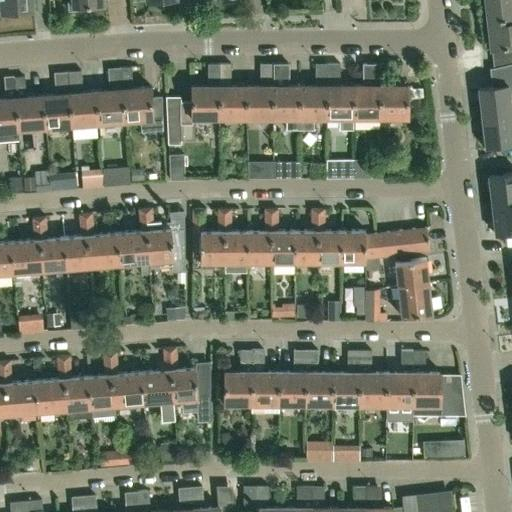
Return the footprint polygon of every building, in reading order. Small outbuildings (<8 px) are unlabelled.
[(32,0),(0,0),(1,11),(33,9),(32,0)] [(102,0),(67,0),(68,10),(88,8),(87,4),(103,3),(102,0)] [(511,0),(484,0),(486,18),(511,15),(511,0)] [(511,15),(486,18),(490,47),(503,46),(505,64),(511,61),(511,15)] [(247,84),(247,118),(274,118),(274,84),(272,84),(272,62),(260,62),(260,84),(247,84)] [(300,84),(300,129),(314,129),(314,117),(327,117),(327,62),(315,62),(315,84),(300,84)] [(327,117),(339,117),(339,129),(353,129),(353,117),(354,117),(354,84),(340,84),(340,62),(327,62),(327,117)] [(354,84),(354,117),(381,117),(381,84),(380,84),(380,62),(363,62),(363,80),(371,80),(371,84),(354,84)] [(179,163),(180,139),(194,139),(194,118),(220,118),(219,63),(207,63),(207,84),(191,84),(191,101),(180,101),(181,95),(166,95),(170,164),(179,163)] [(219,63),(220,118),(247,118),(247,84),(230,84),(230,63),(219,63)] [(125,121),(140,120),(141,132),(163,130),(160,101),(151,102),(150,85),(148,85),(132,87),(130,65),(121,66),(125,121)] [(112,88),(96,90),(99,123),(125,121),(121,66),(107,67),(109,85),(112,85),(112,88)] [(81,69),(67,70),(72,125),(99,123),(96,90),(79,91),(79,87),(82,87),(81,69)] [(45,127),(72,125),(67,70),(54,71),(55,89),(58,89),(58,92),(42,94),(45,127)] [(0,97),(0,140),(18,139),(18,129),(14,76),(13,76),(13,74),(4,75),(5,97),(0,97)] [(45,127),(42,94),(26,95),(24,75),(14,76),(18,129),(45,127)] [(274,84),(274,118),(287,118),(287,129),(300,129),(300,84),(274,84)] [(381,84),(381,117),(407,117),(407,84),(381,84)] [(481,116),(511,112),(508,85),(478,88),(481,116)] [(511,123),(511,112),(481,116),(485,145),(511,142),(511,123)] [(273,176),(288,176),(288,160),(273,160),(273,176)] [(353,177),(353,160),(326,160),(326,177),(353,177)] [(108,167),(86,169),(87,187),(109,186),(108,167)] [(491,204),(511,201),(511,171),(488,174),(491,204)] [(511,201),(491,204),(494,232),(511,230),(511,201)] [(151,206),(145,207),(149,261),(160,260),(160,264),(171,263),(172,271),(184,270),(184,228),(171,229),(171,227),(153,229),(151,206)] [(120,263),(149,261),(145,207),(138,207),(140,230),(117,232),(120,263)] [(224,261),(224,207),(218,207),(218,229),(204,229),(204,207),(192,207),(192,266),(214,266),(214,261),(224,261)] [(247,261),(247,229),(232,230),(232,207),(224,207),(224,261),(225,261),(225,271),(244,271),(244,261),(247,261)] [(271,207),(264,207),(265,229),(247,229),(247,261),(271,261),(271,207)] [(278,207),(271,207),(271,261),(294,261),(294,229),(278,229),(278,207)] [(317,207),(311,207),(311,229),(294,229),(294,261),(317,261),(317,207)] [(317,207),(317,261),(341,261),(341,229),(325,229),(325,207),(317,207)] [(192,223),(189,210),(174,213),(177,226),(192,223)] [(92,211),(85,212),(90,266),(120,263),(117,232),(93,234),(92,211)] [(66,268),(90,266),(85,212),(78,212),(80,235),(64,236),(66,268)] [(45,215),(39,216),(43,270),(66,268),(64,236),(47,237),(45,215)] [(13,272),(43,270),(39,216),(32,216),(34,238),(10,240),(13,272)] [(427,225),(413,227),(416,251),(429,250),(427,225)] [(413,227),(400,228),(403,252),(416,251),(413,227)] [(390,254),(403,252),(400,228),(387,230),(390,254)] [(387,230),(365,232),(365,229),(341,229),(341,261),(365,261),(365,256),(378,255),(390,254),(387,230)] [(0,273),(13,272),(10,240),(0,241),(0,273)] [(378,255),(365,256),(365,261),(365,268),(380,266),(378,255)] [(397,284),(429,281),(426,257),(395,261),(397,284)] [(397,284),(400,305),(401,314),(432,311),(429,281),(397,284)] [(300,303),(278,304),(279,316),(301,315),(300,303)] [(364,313),(364,304),(356,304),(356,313),(364,313)] [(164,368),(141,370),(144,402),(174,399),(169,345),(162,346),(164,368)] [(182,406),(197,405),(198,419),(210,419),(209,373),(195,375),(194,365),(177,367),(175,345),(169,345),(174,399),(182,398),(182,406)] [(225,402),(252,403),(252,369),(252,348),(240,348),(240,369),(225,369),(225,402)] [(252,369),(252,403),(252,412),(279,412),(279,403),(279,369),(264,369),(264,358),(264,348),(252,348),(252,369)] [(305,365),(306,364),(306,349),(294,349),(294,361),(305,365)] [(306,349),(306,364),(318,361),(318,349),(306,349)] [(359,365),(360,365),(360,349),(348,349),(347,362),(351,363),(359,365)] [(360,349),(360,365),(369,362),(372,361),(372,349),(360,349)] [(413,349),(401,349),(401,362),(413,365),(413,349)] [(413,349),(413,365),(414,365),(425,360),(425,350),(413,349)] [(104,373),(87,374),(91,417),(92,417),(91,406),(113,404),(109,350),(102,351),(104,373)] [(113,404),(144,402),(141,370),(118,372),(116,350),(109,350),(113,404)] [(91,417),(87,374),(71,375),(69,354),(62,355),(67,408),(68,419),(91,417)] [(57,377),(34,379),(37,411),(67,408),(62,355),(56,355),(57,377)] [(9,359),(2,360),(7,413),(37,411),(34,379),(11,380),(9,359)] [(369,370),(369,362),(360,365),(359,403),(386,403),(386,370),(369,370)] [(359,403),(360,365),(359,365),(351,363),(351,370),(333,370),(332,403),(359,403)] [(279,403),(306,403),(306,369),(279,369),(279,403)] [(332,403),(333,370),(306,369),(306,403),(332,403)] [(412,414),(413,414),(413,370),(386,370),(386,403),(412,403),(412,414)] [(440,370),(413,370),(413,414),(465,414),(461,384),(440,384),(440,370)] [(134,426),(116,427),(116,443),(135,442),(134,426)] [(444,453),(468,453),(467,442),(443,443),(444,453)] [(332,446),(332,459),(345,459),(345,446),(332,446)] [(117,450),(118,464),(144,462),(143,448),(117,450)] [(40,470),(43,452),(34,450),(31,468),(40,470)] [(100,452),(101,465),(118,464),(117,450),(100,452)] [(243,509),(258,508),(257,511),(284,511),(285,505),(266,505),(266,498),(267,498),(267,484),(243,484),(243,509)] [(311,511),(311,484),(299,484),(299,497),(299,505),(285,505),(284,511),(311,511)] [(323,484),(311,484),(311,511),(338,511),(338,505),(323,505),(323,484)] [(338,511),(364,511),(365,484),(353,484),(353,497),(364,500),(364,505),(338,505),(338,511)] [(393,511),(393,506),(393,505),(377,505),(377,497),(377,484),(365,484),(364,511),(393,511)] [(190,486),(191,501),(202,497),(201,485),(190,486)] [(190,486),(178,487),(179,499),(191,501),(190,486)] [(237,486),(224,486),(224,503),(236,503),(237,486)] [(150,511),(148,490),(136,491),(137,511),(164,511),(164,510),(150,511)] [(137,511),(136,491),(125,492),(126,511),(137,511)] [(451,511),(449,492),(437,493),(439,511),(451,511)] [(439,511),(437,493),(425,495),(427,511),(439,511)] [(83,511),(82,495),(71,496),(72,511),(83,511)] [(83,511),(96,511),(96,506),(95,495),(82,495),(83,511)] [(416,511),(427,511),(425,495),(415,496),(416,511)] [(403,498),(404,506),(404,511),(416,511),(415,496),(403,498)] [(42,511),(42,499),(29,500),(30,511),(42,511)] [(29,500),(10,501),(11,511),(29,511),(30,511),(29,500)]
